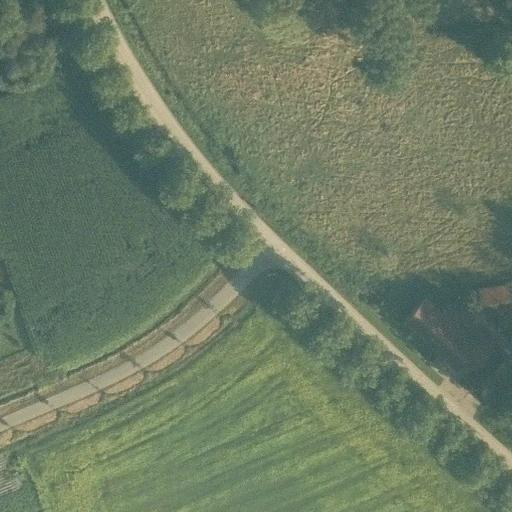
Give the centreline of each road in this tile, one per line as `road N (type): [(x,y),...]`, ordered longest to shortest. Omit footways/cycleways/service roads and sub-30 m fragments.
road 1 (unclassified): [(0,426),(92,387),(184,334),(274,243)]
road 2 (unclassified): [(511,466),(274,243)]
road 3 (unclassified): [(274,243),(143,102),(95,0)]
